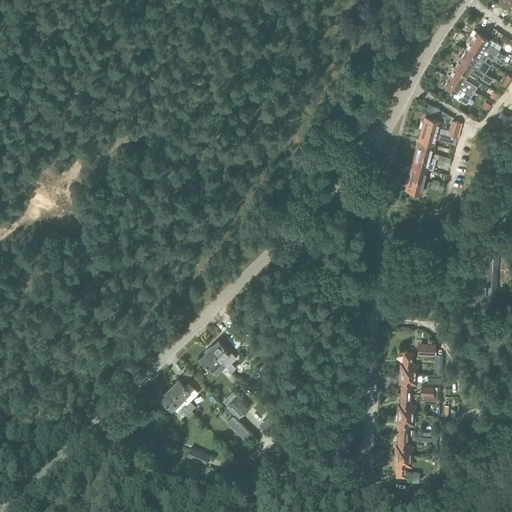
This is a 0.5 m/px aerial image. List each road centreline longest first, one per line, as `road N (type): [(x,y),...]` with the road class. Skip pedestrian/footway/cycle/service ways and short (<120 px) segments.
road 1 (unclassified): [(3,511),(261,259),(299,245)]
road 2 (unclassified): [(299,245),(305,219),(381,134),(464,0)]
road 3 (unclassified): [(365,511),(374,318)]
